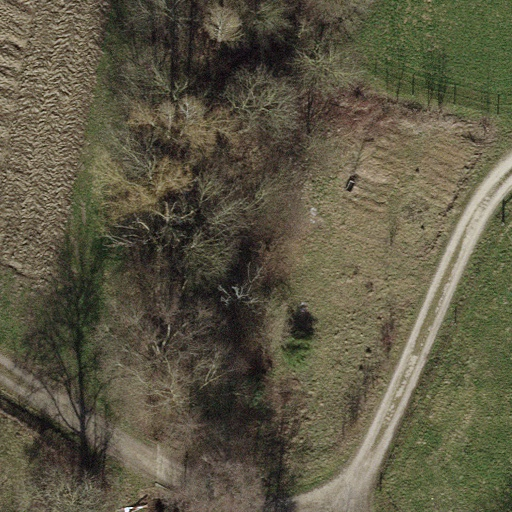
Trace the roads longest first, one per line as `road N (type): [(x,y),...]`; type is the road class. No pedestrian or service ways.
road 1 (track): [(511,170),(472,225),(342,511)]
road 2 (track): [(268,511),(75,418),(0,366)]
